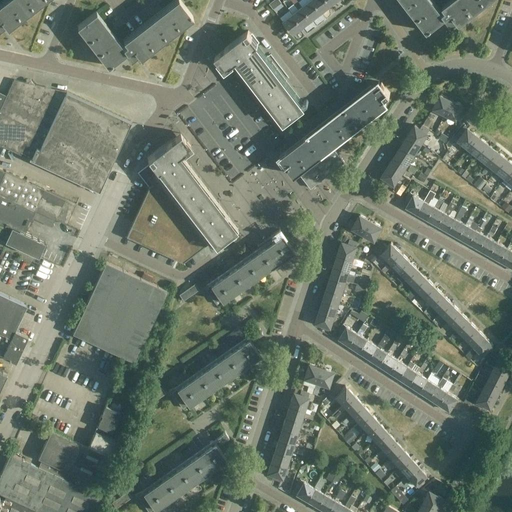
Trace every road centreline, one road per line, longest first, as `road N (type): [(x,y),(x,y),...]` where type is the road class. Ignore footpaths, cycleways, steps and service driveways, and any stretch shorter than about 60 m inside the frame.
road 1 (unclassified): [(0,439),(130,156),(179,94)]
road 2 (residential): [(461,431),(295,325)]
road 3 (residential): [(511,281),(351,186)]
road 4 (unclassified): [(244,476),(295,325)]
road 5 (residential): [(219,1),(254,14),(321,103)]
road 6 (unclassified): [(351,186),(431,73)]
road 7 (residential): [(179,94),(46,65)]
